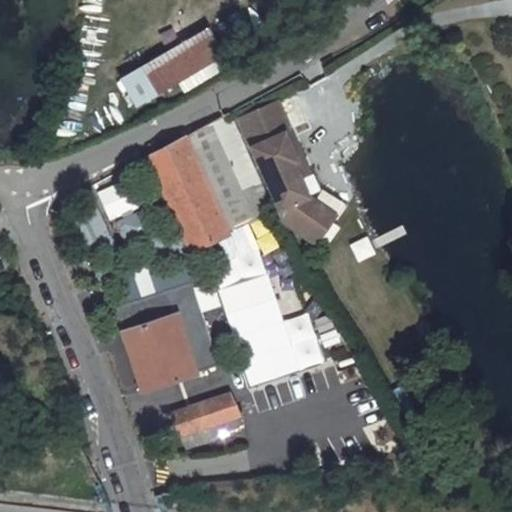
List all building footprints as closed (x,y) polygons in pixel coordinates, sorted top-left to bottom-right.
[(218,25),(112,80),(130,113),(236,58),(218,25)] [(293,133),(280,104),(241,121),(283,219),(303,236),(323,213),(323,212),(308,198),(300,180),(294,166),(298,164),(286,136),(293,133)] [(243,230),(242,227),(273,214),(229,114),(148,157),(191,253),(203,248),(243,230)] [(294,166),(300,180),(311,176),(293,133),(286,136),(298,164),(294,166)] [(100,188),(110,216),(149,203),(140,174),(100,188)] [(315,245),(335,222),(323,213),(303,236),(315,245)] [(353,241),(359,260),(378,254),(372,235),(353,241)] [(137,265),(142,293),(194,283),(189,255),(137,265)] [(219,281),(200,285),(205,309),(224,306),(219,281)] [(192,283),(115,308),(142,391),(219,367),(192,283)] [(173,413),(186,451),(221,438),(219,435),(238,428),(234,418),(240,416),(232,394),(173,413)]
